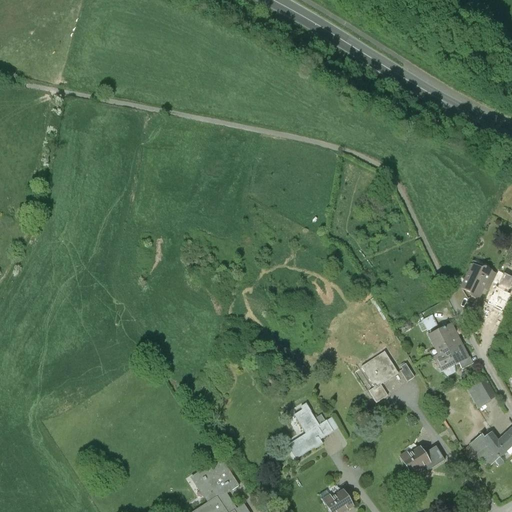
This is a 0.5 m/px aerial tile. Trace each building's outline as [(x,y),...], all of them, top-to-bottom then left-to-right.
[(481,271),(472,267),(461,289),(470,294),(472,298),(474,299),(479,298),(481,294),(479,291),(481,288),(483,289),(491,273),(484,270),(481,271)] [(497,276),(491,273),(483,289),(489,292),(497,276)] [(509,296),(494,289),(495,290),(492,297),(491,296),(487,305),(502,312),(509,296)] [(433,318),(423,323),(428,334),(438,328),(433,318)] [(452,327),(430,338),(440,356),(434,359),(442,374),(469,360),(452,327)] [(396,374),(386,359),(371,369),(369,366),(361,371),(374,391),(368,395),(376,406),(387,399),(380,388),(385,384),(384,382),(396,374)] [(490,401),(479,382),(465,390),(476,409),(490,401)] [(309,414),(305,407),(300,410),(302,413),(293,419),(307,439),(289,451),(296,461),(314,449),(315,451),(322,446),(319,442),(332,433),(325,423),(318,428),(309,414)] [(484,432),(468,446),(487,469),(511,448),(511,426),(500,436),(494,429),(486,435),(484,432)] [(413,445),(403,452),(405,455),(407,458),(417,451),(413,445)] [(417,451),(407,458),(405,455),(398,460),(409,478),(424,468),(427,473),(443,462),(435,449),(424,456),(420,450),(417,451)] [(246,511),(240,502),(231,508),(221,493),(236,484),(225,468),(224,469),(218,459),(206,467),(209,472),(202,477),(199,472),(191,477),(207,503),(193,511),(246,511)] [(336,488),(326,495),(329,498),(330,501),(340,494),(336,488)] [(343,493),(330,501),(329,498),(321,503),(326,511),(345,511),(352,508),(343,493)]
